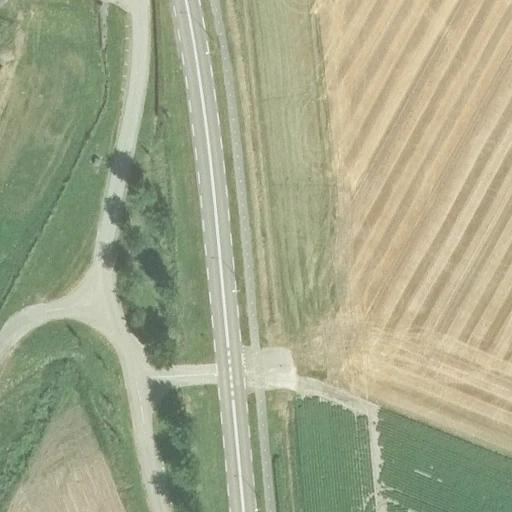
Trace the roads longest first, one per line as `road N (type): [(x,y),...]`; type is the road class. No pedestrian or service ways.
road 1 (primary): [(230,369),(190,0)]
road 2 (unclassified): [(96,303),(128,162),(146,0)]
road 3 (primary): [(245,511),(230,369)]
road 4 (unclassified): [(159,511),(136,377)]
